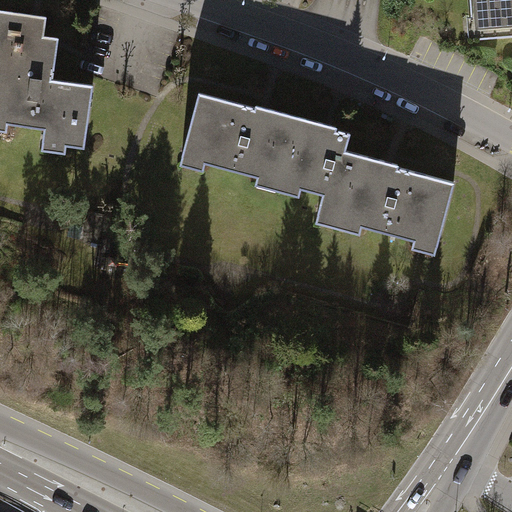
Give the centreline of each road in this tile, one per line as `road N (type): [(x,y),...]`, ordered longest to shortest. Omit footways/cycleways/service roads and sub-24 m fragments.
road 1 (residential): [(511,137),(401,80),(194,0)]
road 2 (secondary): [(0,444),(131,511)]
road 3 (tertiary): [(448,461),(511,356)]
